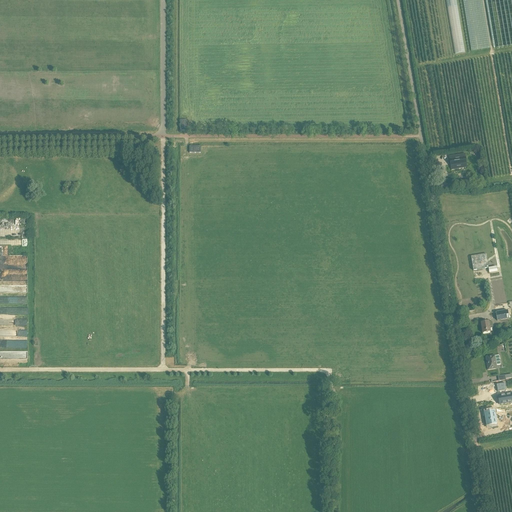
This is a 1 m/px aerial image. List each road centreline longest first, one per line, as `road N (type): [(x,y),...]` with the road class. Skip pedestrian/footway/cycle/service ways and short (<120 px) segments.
road 1 (unclassified): [(484,511),(398,0)]
road 2 (track): [(162,369),(329,370),(336,398)]
road 3 (unclassified): [(162,136),(162,0)]
